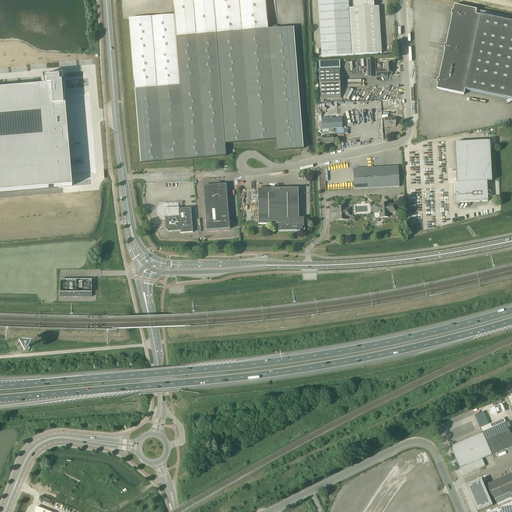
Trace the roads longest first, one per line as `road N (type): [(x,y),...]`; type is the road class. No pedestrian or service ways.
road 1 (motorway): [(0,398),(332,364),(511,321)]
road 2 (motorway): [(511,310),(263,363),(0,386)]
road 3 (track): [(166,342),(324,328),(511,290)]
road 4 (unclassified): [(402,0),(410,134),(278,169)]
road 5 (unclassified): [(267,511),(418,442),(434,449),(460,511)]
road 6 (secondary): [(283,265),(416,258),(511,241)]
road 7 (secondary): [(130,226),(105,0)]
road 8 (secondary): [(152,269),(283,265)]
road 9 (secondary): [(283,265),(153,257)]
